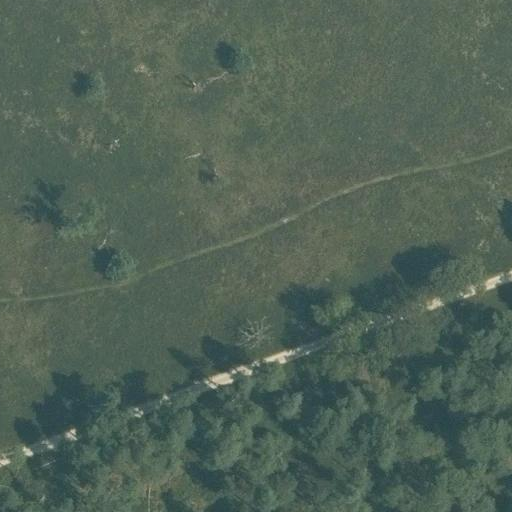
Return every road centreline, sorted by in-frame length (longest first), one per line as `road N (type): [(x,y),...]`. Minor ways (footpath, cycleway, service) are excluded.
road 1 (track): [(511,275),(0,460)]
road 2 (unknown): [(0,296),(116,281),(381,180),(511,144)]
